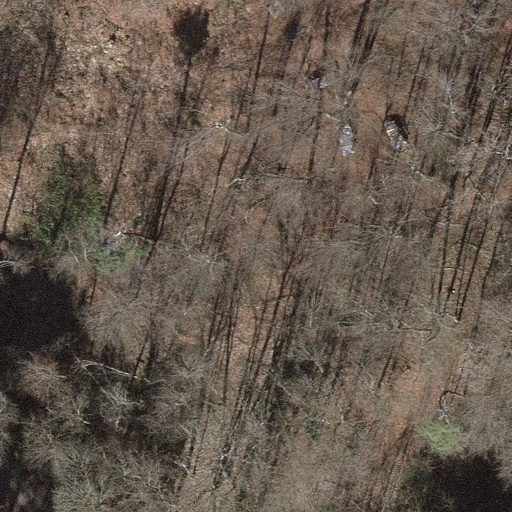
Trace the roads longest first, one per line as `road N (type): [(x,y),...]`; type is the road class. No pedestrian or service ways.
road 1 (track): [(511,194),(429,0)]
road 2 (track): [(92,511),(0,380)]
